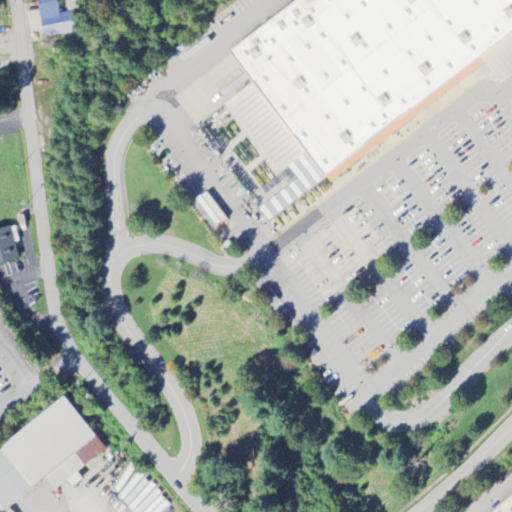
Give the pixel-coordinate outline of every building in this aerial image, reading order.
[(56,0),(36,0),(43,39),(77,33),(73,14),(81,12),(79,0),(65,0),(67,13),(59,15),(56,0)] [(511,0),(290,0),(228,48),(324,171),(511,28),(511,0)] [(0,229),(0,263),(18,259),(9,227),(0,229)] [(105,451),(65,398),(0,447),(0,511),(2,510),(3,511),(45,481),(53,492),(66,482),(71,488),(81,480),(76,473),(105,451)] [(511,511),(511,494),(490,511),(511,511)]
